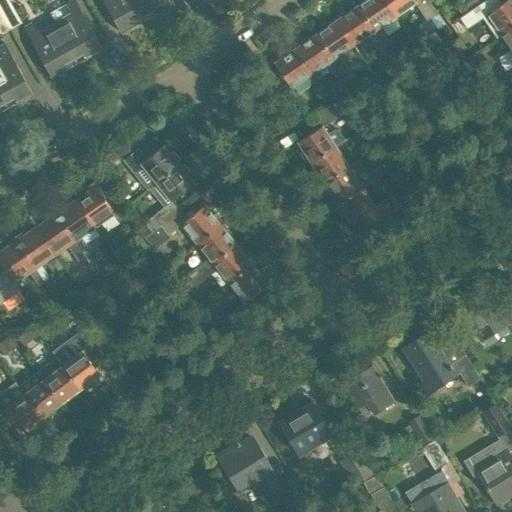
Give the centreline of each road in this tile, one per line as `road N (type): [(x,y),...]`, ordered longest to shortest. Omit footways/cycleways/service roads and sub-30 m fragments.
road 1 (residential): [(336,298),(30,511)]
road 2 (residential): [(336,298),(184,67)]
road 3 (residential): [(0,185),(184,67)]
road 4 (residential): [(511,190),(336,298)]
